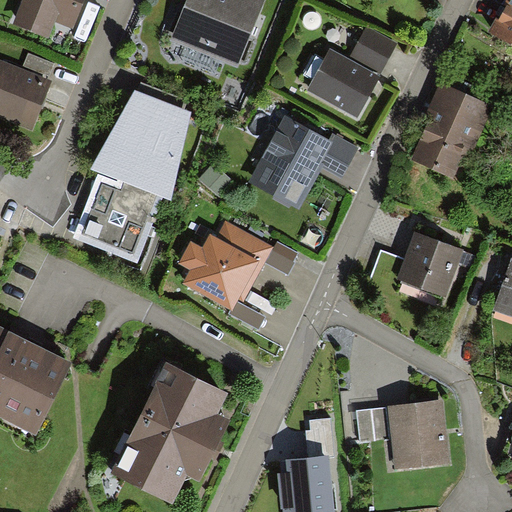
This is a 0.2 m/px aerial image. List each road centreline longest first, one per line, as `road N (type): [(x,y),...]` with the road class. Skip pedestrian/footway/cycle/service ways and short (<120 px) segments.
road 1 (residential): [(458,0),(228,511)]
road 2 (residential): [(122,0),(36,192)]
